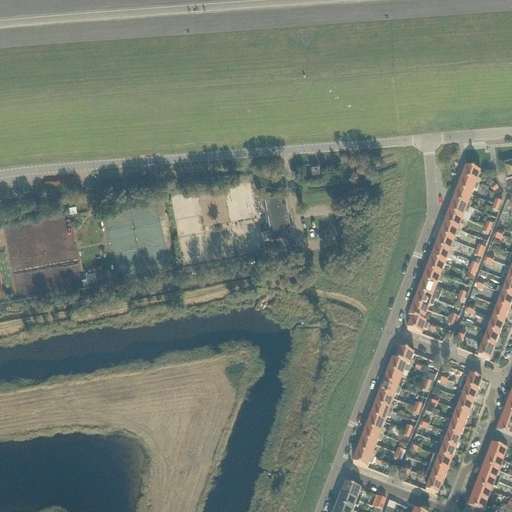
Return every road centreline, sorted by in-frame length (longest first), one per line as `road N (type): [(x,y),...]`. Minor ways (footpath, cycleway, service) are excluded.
road 1 (unclassified): [(0,174),(429,139)]
road 2 (residential): [(388,334),(433,214),(429,139)]
road 3 (residential): [(336,470),(388,334)]
road 4 (residential): [(499,376),(449,511)]
road 5 (residential): [(449,511),(336,470)]
